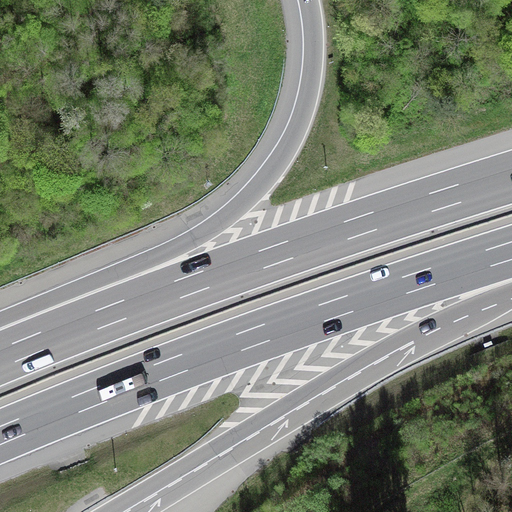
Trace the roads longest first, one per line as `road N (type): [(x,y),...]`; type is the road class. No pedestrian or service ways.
road 1 (motorway): [(0,435),(239,342),(511,251)]
road 2 (motorway): [(511,177),(215,275),(0,358)]
road 3 (motorway): [(307,0),(309,93),(279,161),(250,195),(216,224),(0,351)]
road 4 (motorway): [(123,511),(324,390),(511,294)]
